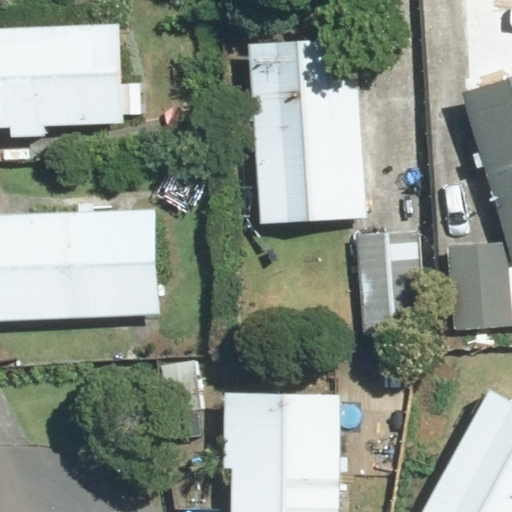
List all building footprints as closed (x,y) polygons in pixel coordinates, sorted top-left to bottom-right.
[(360,28),(257,32),(263,222),(367,218),(360,28)] [(152,83),(129,83),(128,29),(0,29),(0,125),(14,125),(14,135),(49,135),(49,125),(129,124),(129,112),(152,111),(152,83)] [(511,81),(466,95),(511,252),(511,81)] [(159,212),(0,216),(0,321),(162,317),(159,212)] [(424,232),(363,234),(365,327),(427,325),(424,232)] [(505,241),(452,243),(456,329),(508,327),(505,241)] [(511,511),(511,397),(492,387),(426,511),(511,511)] [(342,511),(348,395),(230,390),(226,468),(239,469),(237,511),(342,511)]
